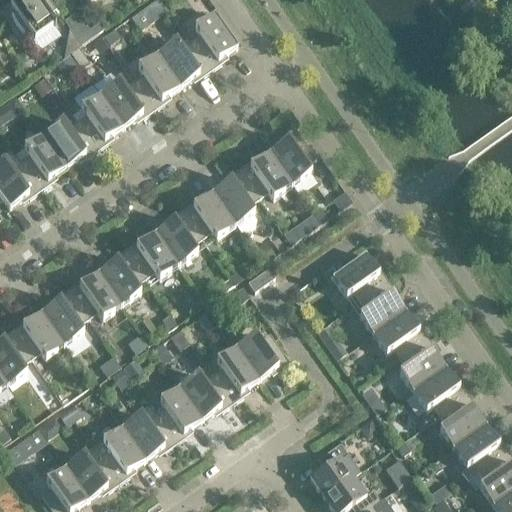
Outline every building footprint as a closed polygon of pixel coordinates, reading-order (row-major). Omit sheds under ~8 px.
[(46,0),(42,0),(37,3),(34,0),(20,0),(10,8),(16,16),(12,18),(12,17),(11,18),(13,23),(16,28),(20,33),(24,37),(25,38),(26,38),(25,37),(29,34),(35,43),(53,29),(55,31),(56,30),(51,23),(58,17),(46,0)] [(131,21),(141,34),(155,24),(145,11),(131,21)] [(198,40),(190,46),(211,76),(229,63),(226,60),(237,52),(214,19),(193,33),(198,40)] [(69,32),(64,60),(80,49),(69,32)] [(104,41),(110,48),(120,41),(114,34),(104,41)] [(97,38),(90,43),(101,59),(108,54),(97,38)] [(177,45),(157,59),(180,93),(190,85),(193,88),(211,76),(190,46),(182,52),(177,45)] [(79,52),(71,57),(80,70),(88,65),(79,52)] [(2,53),(0,54),(0,61),(4,67),(10,63),(3,53),(2,53)] [(180,93),(157,59),(136,74),(141,80),(133,86),(154,116),(172,103),(170,100),(180,93)] [(65,66),(64,66),(73,79),(81,73),(72,61),(65,66)] [(36,91),(35,91),(41,99),(50,92),(45,84),(36,91)] [(120,85),(100,99),(123,133),(134,125),(136,128),(154,116),(133,86),(125,92),(120,85)] [(123,133),(100,99),(79,114),(84,121),(76,126),(97,156),(115,143),(113,140),(123,133)] [(63,125),(43,139),(66,173),(77,165),(79,168),(97,156),(76,126),(68,132),(63,125)] [(286,145),(268,158),(292,191),(311,178),(306,171),(316,164),(295,134),(284,142),(286,145)] [(66,173),(43,139),(22,154),(27,161),(19,166),(40,196),(58,183),(56,180),(66,173)] [(292,191),(268,158),(251,170),(249,167),(238,175),(259,204),(268,198),(273,205),(292,191)] [(22,208),(40,196),(19,166),(11,172),(6,165),(0,169),(0,200),(9,213),(20,205),(22,208)] [(259,204),(238,175),(227,182),(229,185),(212,198),(235,231),(236,230),(244,240),(261,228),(254,218),(249,211),(259,204)] [(235,231),(212,198),(194,210),(192,207),(181,215),(202,244),(211,238),(216,245),(235,231)] [(330,222),(321,209),(312,216),(321,228),(330,222)] [(202,244),(181,215),(170,222),(172,225),(155,238),(178,271),(197,258),(193,251),(202,244)] [(299,234),(292,233),(284,239),(291,249),(303,241),(299,234)] [(178,271),(155,238),(137,250),(135,247),(124,255),(145,284),(154,278),(159,285),(178,271)] [(273,247),(272,248),(280,258),(286,254),(278,243),(273,247)] [(265,248),(255,255),(263,267),(274,259),(265,248)] [(145,284),(124,255),(113,263),(115,266),(98,278),(121,311),(141,298),(136,291),(145,284)] [(353,298),(359,307),(388,286),(381,276),(378,278),(365,259),(332,283),(346,303),(353,298)] [(229,280),(235,289),(245,281),(239,273),(229,280)] [(274,283),(268,273),(247,288),(254,297),(274,283)] [(121,311),(98,278),(80,290),(78,287),(67,295),(88,324),(97,318),(102,325),(121,311)] [(219,290),(223,297),(234,289),(229,283),(219,290)] [(396,297),(388,286),(359,307),(367,318),(360,323),(372,340),(406,317),(393,299),(396,297)] [(88,324),(67,295),(57,303),(59,306),(41,318),(64,351),(84,338),(79,331),(88,324)] [(418,335),(406,317),(372,340),(386,360),(393,355),(399,364),(428,343),(421,332),(418,335)] [(64,351),(41,318),(23,331),(21,328),(10,335),(31,365),(40,358),(45,365),(64,351)] [(199,325),(207,337),(216,331),(208,319),(199,325)] [(163,326),(162,327),(170,337),(177,332),(169,322),(163,326)] [(31,365),(10,335),(0,342),(0,343),(2,346),(0,346),(0,380),(7,391),(27,378),(22,371),(31,365)] [(179,339),(171,345),(179,356),(188,349),(180,338),(179,339)] [(255,339),(235,352),(259,386),(276,373),(279,376),(290,368),(269,339),(259,346),(255,339)] [(147,349),(140,340),(138,342),(137,341),(127,348),(135,358),(147,349)] [(337,342),(327,349),(335,361),(346,354),(337,342)] [(436,354),(428,343),(399,364),(407,375),(400,380),(412,397),(446,374),(433,356),(436,354)] [(259,386),(235,352),(216,366),(221,373),(212,379),(232,409),(243,401),(241,398),(259,386)] [(125,374),(123,375),(132,387),(142,380),(134,368),(125,374)] [(458,391),(446,374),(412,397),(426,416),(433,412),(439,421),(469,400),(461,389),(458,391)] [(114,381),(113,381),(123,395),(131,389),(121,376),(114,381)] [(198,379),(178,392),(202,426),(220,413),(222,416),(232,409),(212,379),(203,386),(198,379)] [(202,426),(178,392),(159,406),(164,413),(155,419),(176,449),(186,441),(184,438),(202,426)] [(476,411),(469,400),(439,421),(447,432),(440,436),(452,454),(486,431),(473,413),(476,411)] [(371,409),(369,411),(375,419),(384,413),(378,405),(371,409)] [(73,412),(68,416),(74,425),(80,421),(74,412),(73,412)] [(141,419),(122,433),(145,466),(163,453),(165,456),(176,449),(155,419),(146,426),(141,419)] [(81,424),(76,427),(79,432),(84,429),(81,424)] [(52,425),(37,435),(43,444),(58,433),(52,425)] [(365,440),(370,441),(377,436),(371,426),(360,434),(365,440)] [(498,448),(486,431),(452,454),(466,473),(473,469),(479,478),(509,457),(501,446),(498,448)] [(145,466),(122,433),(102,446),(107,453),(98,459),(119,489),(129,481),(127,478),(145,466)] [(10,444),(2,434),(0,435),(0,447),(1,450),(10,444)] [(7,459),(5,460),(14,472),(45,450),(37,438),(7,459)] [(397,449),(396,449),(403,457),(409,453),(403,444),(397,449)] [(107,453),(102,446),(84,459),(89,466),(98,459),(107,453)] [(309,483),(323,503),(352,482),(340,464),(347,458),(340,448),(321,462),(327,471),(309,483)] [(511,461),(509,457),(479,478),(487,489),(480,493),(492,511),(511,497),(511,461)] [(89,466),(84,459),(65,473),(88,506),(106,494),(108,496),(119,489),(98,459),(89,466)] [(79,511),(88,506),(65,473),(45,486),(50,493),(40,500),(48,511),(79,511)] [(365,500),(352,482),(323,503),(329,511),(350,511),(354,509),(356,511),(370,511),(380,505),(373,495),(365,500)] [(431,497),(430,498),(435,506),(451,495),(445,487),(431,497)] [(511,511),(511,497),(492,511),(493,511),(511,511)]
